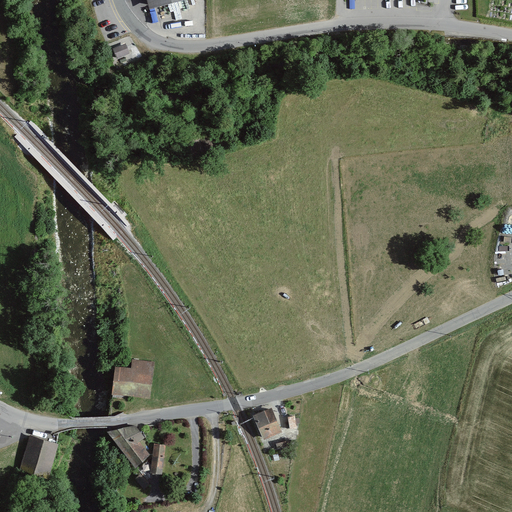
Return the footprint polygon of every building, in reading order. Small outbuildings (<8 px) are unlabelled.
[(118,58),(131,51),(126,42),(113,48),(118,58)] [(152,371),(115,367),(112,396),(149,400),(152,371)] [(269,407),(252,413),(263,441),(280,435),(269,407)] [(132,427),(106,432),(131,466),(150,452),(132,427)] [(56,443),(29,434),(21,460),(47,469),(56,443)] [(164,443),(154,441),(150,473),(160,474),(164,443)]
